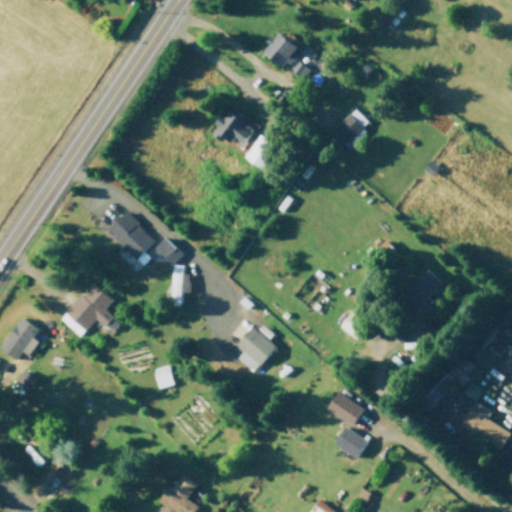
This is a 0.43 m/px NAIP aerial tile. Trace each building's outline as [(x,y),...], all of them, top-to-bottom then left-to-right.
[(300,46),(277,30),(262,51),(285,67),(300,46)] [(302,78),(310,69),(299,60),(291,69),(302,78)] [(370,123),(355,107),(331,130),(346,146),(370,123)] [(255,128),(227,110),(214,130),(242,148),(255,128)] [(263,168),(278,146),(259,133),(244,156),(263,168)] [(155,239),(124,209),(105,229),(142,263),(149,256),(144,251),(155,239)] [(183,253),(167,235),(153,248),(170,265),(183,253)] [(189,289),(190,272),(183,272),(183,263),(172,263),(171,289),(189,289)] [(405,292),(420,307),(444,281),(428,267),(405,292)] [(95,317),(106,326),(114,315),(106,308),(114,298),(92,280),(61,318),(81,335),(95,317)] [(341,326),(355,336),(367,320),(352,310),(341,326)] [(29,353),(39,339),(33,336),(39,327),(22,315),(1,346),(17,358),(23,349),(29,353)] [(243,350),(237,356),(253,371),(277,345),(266,335),(266,336),(254,325),(237,344),(243,350)] [(173,384),(170,363),(154,366),(157,386),(173,384)] [(475,399),(483,387),(471,379),(463,391),(475,399)] [(364,407),(340,391),(328,407),(353,424),(364,407)] [(492,411),(476,400),(462,421),(501,448),(511,432),(488,417),(492,411)] [(336,442),(357,456),(368,440),(347,425),(336,442)] [(72,462),(61,452),(51,464),(62,474),(72,462)] [(188,497),(198,482),(184,472),(174,486),(170,483),(159,500),(164,503),(157,511),(192,511),(198,504),(188,497)] [(338,511),(319,498),(308,511),(338,511)]
